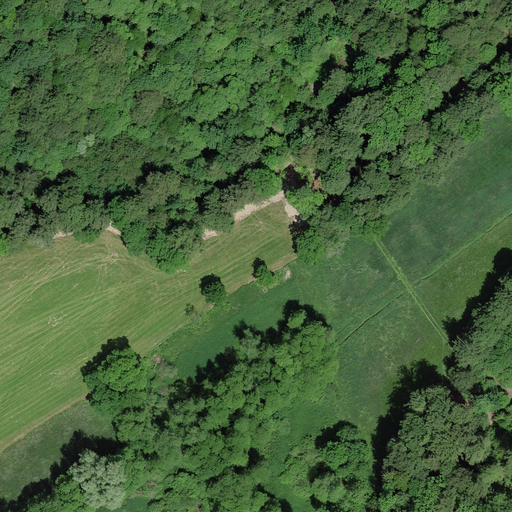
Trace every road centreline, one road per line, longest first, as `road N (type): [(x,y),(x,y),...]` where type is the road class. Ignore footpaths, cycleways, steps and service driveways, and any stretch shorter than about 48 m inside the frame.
road 1 (track): [(487,0),(168,169),(118,203),(105,229)]
road 2 (track): [(273,119),(299,161),(369,223),(474,364),(511,388)]
